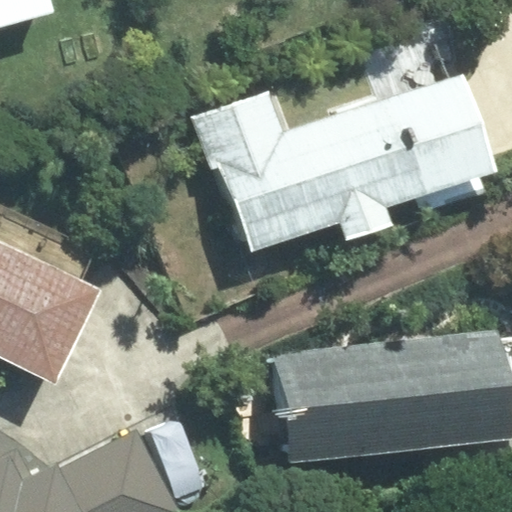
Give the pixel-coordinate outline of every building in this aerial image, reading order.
[(0,0),(0,19),(43,7),(40,0),(0,0)] [(211,165),(239,248),(327,219),(333,236),(380,220),(375,203),(484,167),(452,73),(277,131),(263,90),(186,116),(204,168),(211,165)] [(0,360),(41,381),(87,287),(0,244),(0,360)] [(490,326),(268,350),(280,459),(502,434),(490,326)] [(0,511),(174,511),(132,427),(51,468),(47,459),(23,471),(10,445),(0,450),(0,511)]
